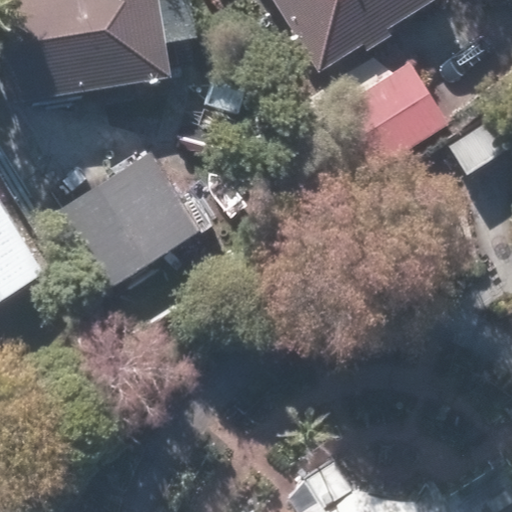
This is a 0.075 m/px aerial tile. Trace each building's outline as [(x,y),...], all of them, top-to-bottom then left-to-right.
[(189,0),(0,0),(0,47),(7,109),(158,91),(154,55),(196,50),(189,0)] [(255,0),(369,181),(445,133),(383,35),(438,1),(437,0),(255,0)] [(200,237),(144,152),(45,218),(102,303),(200,237)] [(0,304),(39,278),(0,220),(0,304)] [(32,511),(27,502),(10,511),(32,511)]
